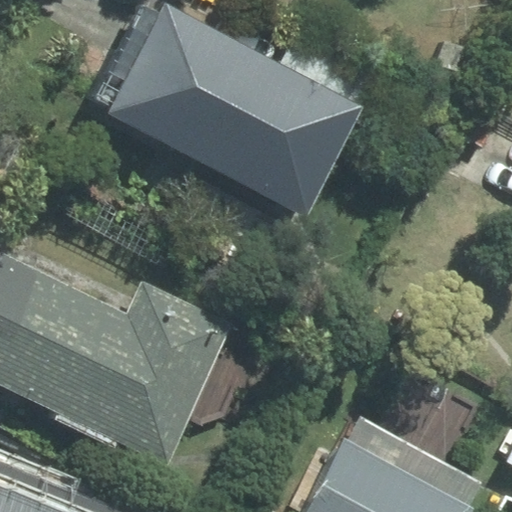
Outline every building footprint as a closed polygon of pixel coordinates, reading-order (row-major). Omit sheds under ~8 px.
[(271,234),(329,123),(130,20),(72,131),(271,234)] [(0,407),(141,474),(209,331),(123,291),(107,326),(0,275),(0,407)] [(321,442),(282,511),(453,511),(476,471),(448,456),(476,406),(408,369),(380,420),(348,403),(325,444),(321,442)] [(511,482),(511,416),(485,468),(511,482)] [(0,511),(22,511),(36,481),(0,465),(0,511)]
